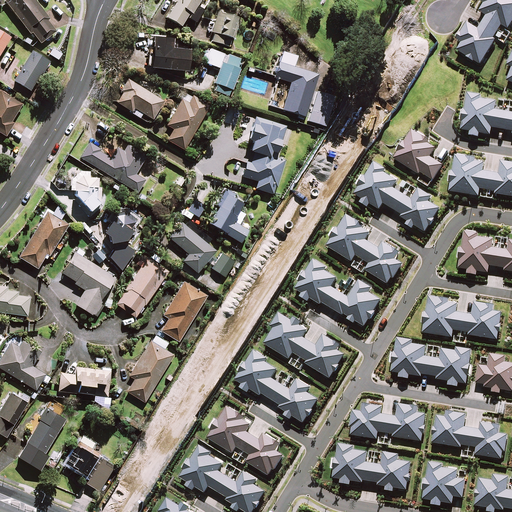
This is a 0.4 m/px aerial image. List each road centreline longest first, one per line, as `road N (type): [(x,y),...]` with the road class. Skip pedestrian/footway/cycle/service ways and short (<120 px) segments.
road 1 (tertiary): [(0,211),(79,83),(107,0)]
road 2 (unknown): [(79,83),(182,157),(187,177),(160,222)]
road 3 (residential): [(495,407),(356,384)]
road 4 (residential): [(113,329),(76,331),(36,283),(0,263)]
